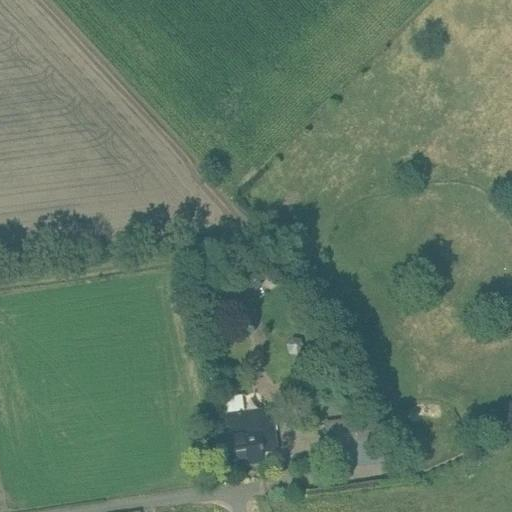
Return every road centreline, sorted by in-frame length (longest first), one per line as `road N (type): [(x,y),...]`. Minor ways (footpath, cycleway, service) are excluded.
road 1 (unclassified): [(0,281),(183,257)]
road 2 (unclassified): [(85,511),(234,490)]
